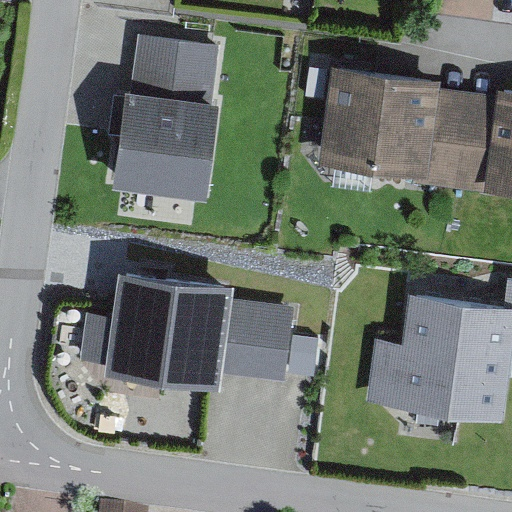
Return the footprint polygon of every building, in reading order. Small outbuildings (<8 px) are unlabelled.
[(221,40),(137,30),(131,84),(124,83),(113,179),(207,191),(218,97),(214,97),(221,40)] [(441,75),(333,60),(320,158),(415,171),(428,173),(440,85),(441,75)] [(511,189),(511,84),(499,83),(497,91),(440,85),(428,173),(415,171),(414,181),(495,191),(496,188),(511,189)] [(87,308),(80,357),(106,361),(105,369),(220,385),(222,370),(285,378),(295,303),(233,295),(235,279),(118,263),(111,311),(87,308)] [(403,338),(374,334),(366,398),(504,416),(511,350),(511,274),(507,274),(504,300),(409,288),(403,338)] [(322,346),(291,343),(288,375),(319,378),(322,346)]
